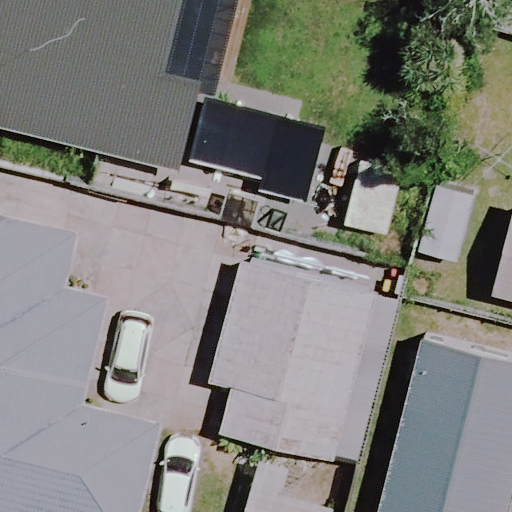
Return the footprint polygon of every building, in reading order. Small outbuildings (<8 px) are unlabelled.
[(178,0),(0,0),(0,126),(175,169),(196,83),(160,75),(178,0)] [(511,186),(500,183),(471,285),(511,296),(511,186)] [(112,243),(0,216),(0,511),(133,511),(154,431),(71,411),(112,243)] [(369,296),(243,265),(202,431),(329,462),(369,296)] [(500,511),(511,459),(511,361),(410,340),(373,511),(500,511)]
